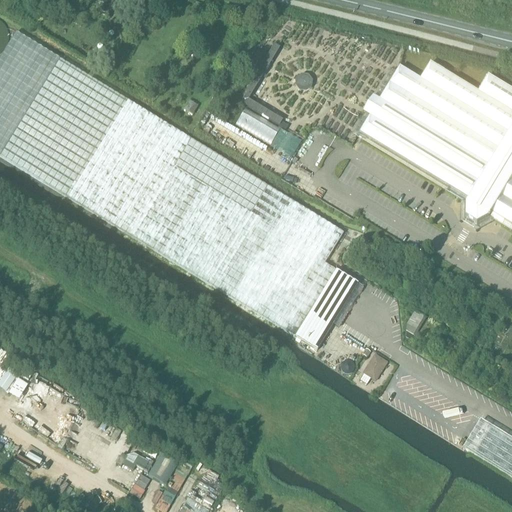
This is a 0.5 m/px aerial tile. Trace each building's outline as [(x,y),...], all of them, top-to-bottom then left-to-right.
[(80,1),(75,0),(73,0),(71,11),(79,13),(80,8),(79,8),(80,1)] [(112,16),(115,9),(118,3),(111,0),(97,0),(97,1),(102,3),(99,10),(112,16)] [(8,41),(8,38),(8,33),(7,30),(6,27),(3,24),(1,21),(0,20),(0,53),(1,53),(4,50),(7,46),(8,41)] [(0,157),(321,353),(362,286),(328,265),(347,234),(17,33),(0,60),(0,157)] [(279,49),(274,46),(242,100),(245,102),(243,106),(279,127),(282,122),(248,101),(279,49)] [(400,68),(360,134),(450,188),(447,192),(456,198),(467,205),(466,206),(466,219),(471,222),(477,226),(489,219),(489,218),(502,226),(511,231),(511,90),(489,76),(479,93),(431,64),(421,80),(400,68)] [(208,106),(215,93),(210,90),(200,107),(189,100),(182,112),(193,118),(189,127),(193,129),(207,106),(208,106)] [(269,147),(279,131),(245,110),(235,127),(269,147)] [(427,314),(418,309),(416,313),(415,313),(407,326),(406,339),(410,342),(413,337),(415,338),(427,319),(424,318),(427,314)] [(374,384),(385,367),(373,359),(362,376),(363,377),(359,383),(366,387),(370,381),(374,384)] [(511,438),(482,420),(464,447),(511,476),(511,438)] [(181,463),(179,462),(175,460),(165,453),(151,475),(160,480),(167,485),(170,480),(181,463)]
